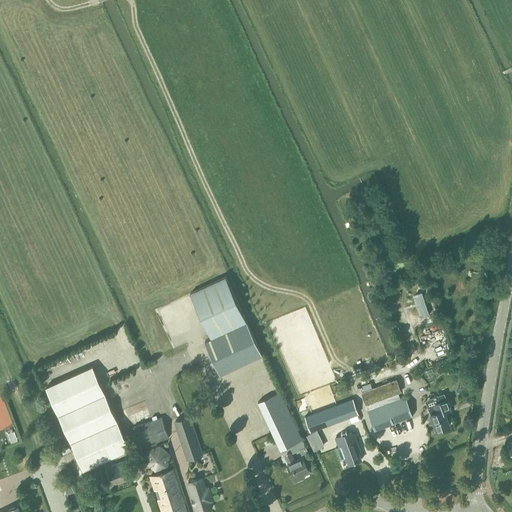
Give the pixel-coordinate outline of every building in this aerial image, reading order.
[(225,276),(190,292),(211,338),(247,321),(225,276)] [(220,375),(243,364),(263,355),(262,352),(247,322),(205,342),(220,375)] [(93,366),(46,387),(84,470),(130,449),(93,366)] [(358,382),(366,402),(400,389),(392,371),(358,382)] [(258,402),(259,404),(281,450),(290,446),(303,440),(280,392),(258,402)] [(368,412),(375,429),(412,416),(406,398),(368,412)] [(311,431),(337,421),(358,413),(353,399),(305,416),(311,431)] [(446,400),(436,403),(439,410),(431,413),(437,430),(449,425),(444,409),(449,407),(449,409),(450,409),(446,399),(446,400)] [(175,421),(188,459),(202,454),(190,416),(175,421)] [(162,417),(133,427),(140,448),(169,438),(162,417)] [(344,450),(349,464),(362,459),(357,446),(359,445),(354,433),(351,434),(350,432),(335,437),(341,452),(344,450)] [(293,453),(297,451),(300,450),(302,456),(309,453),(303,440),(290,446),(293,453)] [(169,454),(161,446),(149,450),(146,462),(155,469),(167,466),(169,454)] [(291,454),(285,457),(288,464),(287,464),(295,481),(304,477),(303,474),(309,471),(303,457),(295,461),(291,454)] [(107,468),(112,481),(128,475),(123,461),(107,468)] [(187,511),(173,468),(151,476),(162,511),(187,511)] [(202,477),(188,482),(198,511),(211,507),(209,500),(212,499),(208,487),(205,488),(202,477)]
